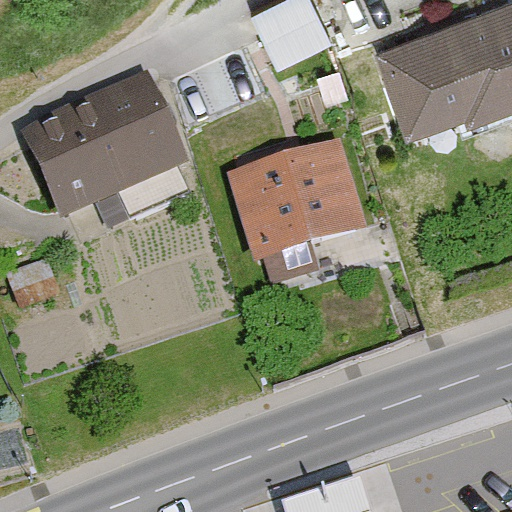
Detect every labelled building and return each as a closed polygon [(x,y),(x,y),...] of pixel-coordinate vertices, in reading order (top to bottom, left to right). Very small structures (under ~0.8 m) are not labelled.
[(316,50),(291,0),(279,0),(238,20),(265,75),(316,50)] [(511,0),(486,0),(348,53),(380,135),(427,117),(432,131),(511,100),(511,0)] [(160,176),(124,87),(0,137),(0,154),(31,229),(160,176)] [(337,243),(312,153),(208,182),(233,272),(337,243)] [(368,511),(361,488),(289,511),(368,511)]
